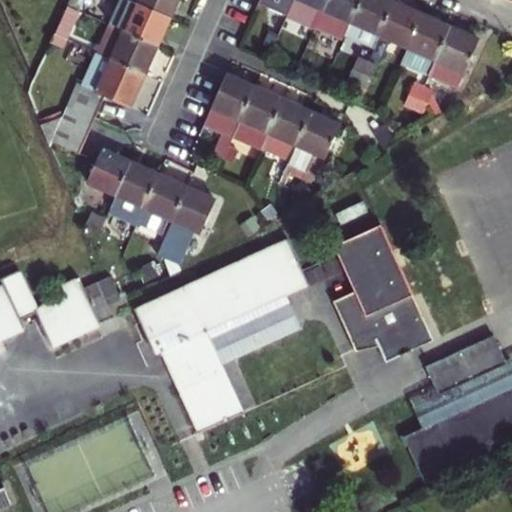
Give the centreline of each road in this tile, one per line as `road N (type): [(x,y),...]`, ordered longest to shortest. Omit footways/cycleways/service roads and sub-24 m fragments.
road 1 (unknown): [(206,28),(374,126)]
road 2 (residential): [(158,138),(219,0)]
